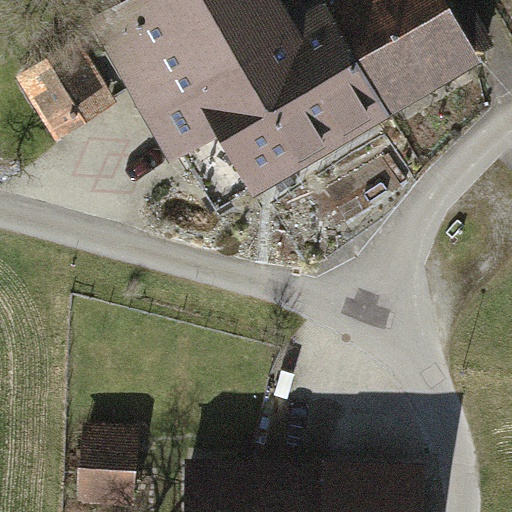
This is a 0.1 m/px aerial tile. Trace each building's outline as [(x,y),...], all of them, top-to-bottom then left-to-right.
[(251,192),(387,113),(320,0),(307,0),(182,73),(188,85),(148,108),(175,156),(216,132),(251,192)] [(320,0),(387,113),(496,50),(467,0),(320,0)] [(18,78),(50,138),(113,105),(80,45),(18,78)] [(80,511),(135,511),(139,430),(84,428),(80,511)] [(188,455),(185,511),(422,511),(425,463),(188,455)]
